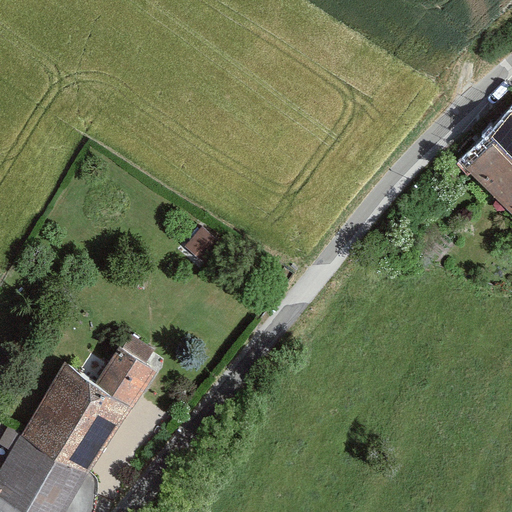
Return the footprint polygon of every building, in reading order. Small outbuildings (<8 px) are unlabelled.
[(511,111),(462,164),(511,210),(511,111)] [(220,246),(198,229),(183,249),(205,265),(220,246)] [(119,351),(100,383),(134,405),(155,374),(144,368),(152,354),(132,342),(125,353),(119,351)] [(134,405),(66,364),(21,438),(88,479),(134,405)] [(67,511),(88,479),(21,438),(0,473),(0,497),(24,511),(67,511)]
